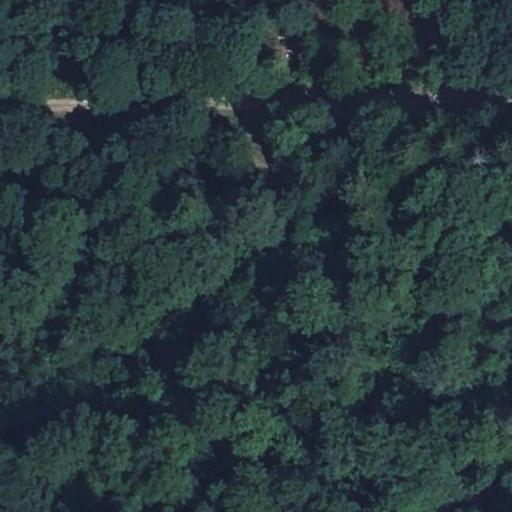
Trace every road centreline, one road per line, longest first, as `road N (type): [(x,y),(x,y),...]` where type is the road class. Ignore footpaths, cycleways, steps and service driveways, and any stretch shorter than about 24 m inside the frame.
road 1 (track): [(0,119),(258,114)]
road 2 (track): [(258,114),(511,105)]
